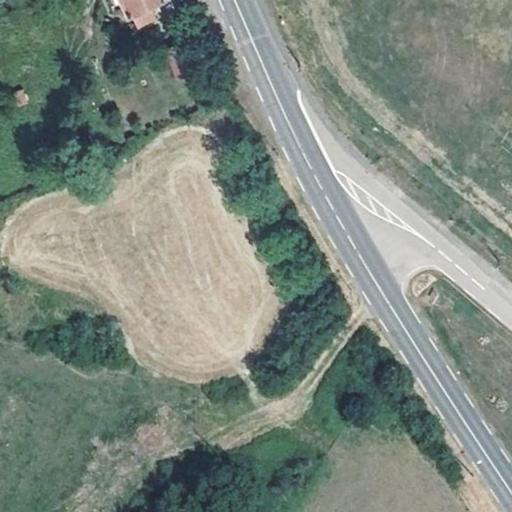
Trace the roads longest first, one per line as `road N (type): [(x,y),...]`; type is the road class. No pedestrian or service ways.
road 1 (secondary): [(511,492),(316,179)]
road 2 (residential): [(316,179),(334,171),(346,178),(511,313)]
road 3 (track): [(204,439),(292,401),(363,311),(385,298)]
road 4 (secondary): [(316,179),(234,0)]
